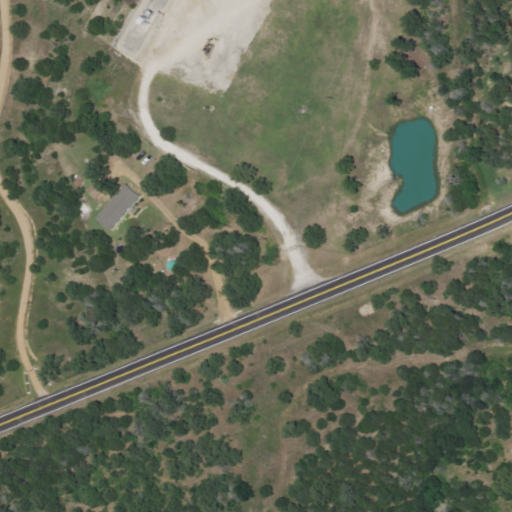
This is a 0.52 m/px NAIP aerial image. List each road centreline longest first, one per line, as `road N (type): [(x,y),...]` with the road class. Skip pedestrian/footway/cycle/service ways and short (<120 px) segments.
road 1 (secondary): [(0,419),(511,205)]
road 2 (residential): [(511,205),(372,0)]
